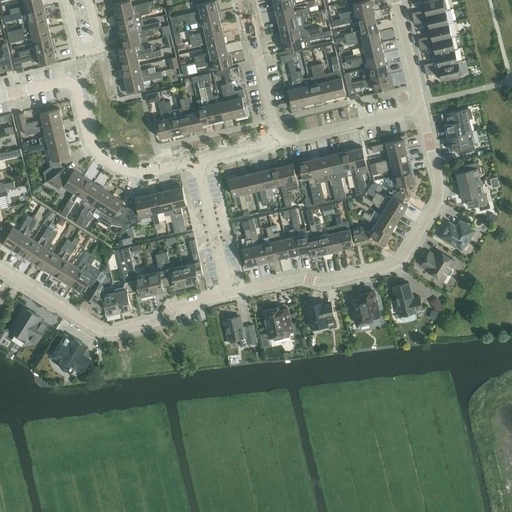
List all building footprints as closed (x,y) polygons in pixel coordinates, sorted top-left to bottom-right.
[(19,7),(10,9),(12,14),(12,15),(44,7),(42,0),(26,0),(25,1),(26,6),(19,7)] [(130,0),(114,4),(116,15),(149,8),(155,6),(154,1),(148,2),(139,4),(139,5),(132,6),(130,0)] [(178,16),(171,18),(172,23),(177,22),(179,22),(186,20),(219,12),(218,7),(219,7),(219,6),(218,2),(217,1),(216,2),(216,0),(199,4),(200,11),(193,13),(193,12),(185,14),(178,16)] [(273,0),(276,10),(293,6),(297,5),(296,0),(273,0)] [(349,11),(340,13),(341,19),(349,17),(349,16),(374,10),(371,0),(367,0),(354,3),(356,10),(349,12),(349,11)] [(423,10),(412,13),(414,18),(447,11),(444,0),(433,0),(424,2),(425,7),(424,7),(422,10),(423,10)] [(293,6),(276,10),(279,20),(307,14),(311,13),(310,7),(301,9),(294,11),(293,6)] [(12,14),(4,16),(5,22),(22,18),(24,23),(30,22),(47,18),(44,7),(12,15),(12,14)] [(116,18),(115,20),(117,25),(118,25),(119,25),(119,26),(143,20),(142,16),(143,15),(149,13),(150,13),(149,8),(116,15),(117,18),(116,18)] [(326,9),(321,10),(323,21),(329,20),(326,9)] [(341,19),(332,21),(333,26),(350,22),(358,20),(359,26),(376,22),(374,10),(349,16),(349,17),(341,19)] [(447,11),(414,18),(415,24),(425,22),(426,23),(427,24),(429,24),(430,28),(450,24),(447,11)] [(219,12),(186,20),(187,25),(196,23),(198,23),(200,28),(221,23),(219,12)] [(307,14),(279,20),(281,31),(298,27),(302,26),(306,25),(304,19),(308,18),(307,14)] [(24,28),(8,32),(9,37),(49,28),(47,18),(30,22),(31,27),(24,28)] [(118,27),(117,28),(119,33),(120,34),(121,34),(121,36),(154,29),(153,23),(152,24),(145,25),(144,24),(143,20),(119,26),(119,27),(118,27)] [(353,32),(345,34),(345,36),(346,40),(379,32),(376,22),(359,26),(360,31),(354,33),(353,32)] [(198,33),(190,35),(191,41),(224,33),(221,23),(200,28),(201,33),(198,34),(198,33)] [(429,36),(419,39),(420,44),(453,36),(450,24),(430,28),(431,33),(430,33),(429,34),(429,35),(429,36)] [(169,25),(162,26),(164,35),(165,34),(166,37),(172,36),(169,25)] [(280,32),(279,33),(280,37),(281,38),(283,37),(283,41),(308,35),(308,36),(322,32),(320,27),(315,28),(310,29),(306,30),(302,27),(302,26),(298,27),(281,31),(281,32),(280,32)] [(49,28),(9,37),(11,43),(26,39),(33,37),(35,43),(52,39),(49,28)] [(154,29),(121,36),(124,47),(141,43),(148,41),(147,36),(155,34),(154,29)] [(308,35),(283,41),(286,52),(303,48),(311,46),(309,41),(332,35),(331,30),(322,32),(308,36),(308,35)] [(180,32),(174,34),(177,44),(183,42),(180,32)] [(379,32),(346,40),(347,45),(356,43),(363,41),(364,47),(381,43),(379,32)] [(224,33),(191,41),(192,46),(201,44),(208,42),(209,48),(226,44),(224,33)] [(172,36),(166,37),(168,47),(174,46),(172,36)] [(453,36),(420,44),(421,50),(431,47),(432,49),(433,50),(434,50),(435,49),(436,54),(456,49),(453,36)] [(29,49),(19,51),(20,57),(54,49),(53,45),(55,45),(55,44),(54,40),(53,39),(52,39),(35,43),(36,48),(29,49)] [(117,49),(116,51),(118,56),(119,56),(120,56),(120,59),(153,51),(152,46),(142,48),(141,43),(124,47),(118,48),(118,49),(117,49)] [(350,55),(345,57),(347,62),(351,61),(384,53),(381,43),(364,47),(360,48),(361,53),(358,54),(358,53),(350,55)] [(203,54),(195,56),(196,62),(229,54),(226,44),(209,48),(210,53),(203,55),(203,54)] [(54,49),(20,57),(22,62),(31,60),(31,59),(38,58),(40,65),(57,61),(54,49)] [(120,62),(119,63),(121,68),(122,69),(123,69),(140,65),(139,60),(146,58),(146,59),(154,57),(162,55),(161,49),(153,51),(120,59),(121,62),(120,62)] [(435,62),(425,64),(426,70),(459,62),(456,49),(436,54),(438,58),(435,59),(434,60),(435,62)] [(384,53),(351,61),(352,66),(361,64),(368,62),(369,68),(386,64),(384,53)] [(229,54),(196,62),(197,67),(206,65),(209,64),(210,70),(214,69),(231,65),(233,65),(232,58),(231,58),(229,58),(229,54)] [(292,54),(281,56),(282,63),(288,62),(294,60),(292,54)] [(335,72),(330,73),(335,97),(346,94),(342,77),(338,62),(337,55),(331,56),(333,63),(335,72)] [(177,56),(169,58),(171,69),(179,67),(177,56)] [(0,66),(5,65),(7,71),(14,70),(11,58),(6,59),(4,59),(0,60),(0,66)] [(294,60),(288,62),(291,73),(293,81),(295,88),(288,90),(292,107),(304,104),(296,72),(294,60)] [(459,62),(426,70),(427,76),(437,73),(438,75),(439,75),(441,75),(443,80),(462,75),(459,62)] [(322,63),(317,65),(325,99),(335,97),(330,73),(325,74),(322,63)] [(370,73),(363,75),(364,80),(389,74),(386,64),(369,68),(370,73)] [(140,65),(123,69),(125,80),(150,74),(149,69),(141,71),(140,65)] [(314,77),(309,78),(310,85),(314,102),(325,99),(317,65),(311,66),(314,77)] [(230,69),(224,70),(225,75),(227,84),(232,83),(230,74),(231,73),(230,69)] [(296,72),(304,104),(314,102),(310,85),(309,78),(304,79),(302,70),(296,72)] [(125,85),(125,86),(126,93),(127,94),(129,94),(137,92),(136,90),(145,88),(144,81),(151,79),(151,80),(163,77),(162,71),(156,72),(150,74),(125,80),(126,85),(125,85)] [(352,83),(347,84),(348,90),(366,86),(366,88),(374,86),(374,90),(384,88),(385,89),(386,90),(393,88),(394,87),(392,79),(391,79),(390,79),(389,74),(364,80),(352,83)] [(202,75),(192,78),(193,83),(198,82),(200,88),(202,99),(197,100),(199,107),(199,111),(200,111),(203,124),(213,122),(205,87),(204,81),(202,75)] [(234,91),(232,83),(227,84),(234,117),(238,116),(239,118),(249,115),(250,114),(247,105),(246,104),(244,105),(243,98),(246,97),(244,89),(234,91)] [(225,101),(220,102),(224,119),(234,117),(227,84),(221,85),(223,94),(224,94),(225,101)] [(211,86),(205,87),(213,122),(224,119),(220,102),(218,95),(213,96),(211,86)] [(158,92),(146,95),(148,102),(160,100),(158,92)] [(191,96),(186,98),(193,130),(204,128),(203,124),(200,111),(199,111),(195,112),(193,105),(191,98),(191,96)] [(182,108),(177,109),(183,133),(193,130),(186,98),(180,99),(182,108)] [(163,119),(156,121),(160,138),(172,135),(165,103),(165,101),(159,102),(161,113),(161,112),(163,119)] [(165,103),(172,135),(183,133),(177,109),(172,110),(170,101),(165,103)] [(451,123),(445,124),(448,137),(472,131),(469,119),(473,118),(470,107),(448,113),(450,117),(451,123)] [(22,114),(17,115),(20,131),(25,129),(62,121),(59,109),(42,114),(43,119),(39,119),(39,121),(24,124),(22,114)] [(62,121),(25,129),(26,134),(45,130),(47,136),(65,132),(62,121)] [(472,131),(448,137),(451,150),(457,148),(459,155),(476,150),(475,144),(472,131)] [(41,145),(29,147),(31,152),(50,148),(68,144),(65,132),(47,136),(47,137),(40,138),(41,145)] [(387,142),(372,146),(373,152),(388,148),(390,153),(407,149),(406,146),(408,144),(405,135),(395,138),(396,140),(387,142)] [(51,167),(44,172),(47,181),(64,168),(60,163),(59,160),(59,158),(70,155),(68,144),(50,148),(53,160),(50,161),(52,167),(51,167)] [(363,147),(352,150),(358,175),(361,186),(362,193),(366,186),(363,173),(369,172),(367,164),(363,147)] [(342,152),(341,152),(345,169),(347,175),(352,174),(354,183),(355,187),(357,194),(362,193),(361,186),(358,175),(352,150),(348,151),(347,149),(343,150),(342,152)] [(376,163),(370,164),(371,169),(409,161),(407,149),(390,153),(391,159),(376,163)] [(0,159),(22,154),(21,150),(3,153),(0,153),(0,159)] [(341,152),(331,155),(341,198),(346,197),(341,176),(347,175),(345,169),(341,152)] [(331,155),(320,157),(326,181),(331,180),(333,188),(336,199),(341,198),(331,155)] [(310,160),(320,202),(320,203),(325,202),(321,183),(321,182),(326,181),(320,157),(310,160)] [(305,159),(299,160),(299,162),(303,179),(309,178),(312,193),(314,205),(320,203),(320,202),(310,160),(307,160),(305,159)] [(409,161),(371,169),(373,175),(378,174),(388,171),(390,172),(391,177),(395,176),(412,172),(411,168),(413,167),(412,162),(409,162),(409,161)] [(463,171),(457,173),(460,186),(481,181),(478,169),(480,166),(479,162),(461,166),(463,171)] [(293,164),(283,166),(289,195),(290,195),(295,194),(294,189),(297,188),(299,186),(297,181),(293,164)] [(283,166),(272,169),(276,186),(281,185),(285,200),(290,198),(290,195),(289,195),(283,166)] [(64,168),(47,181),(60,189),(63,184),(66,186),(75,192),(84,177),(75,171),(72,176),(67,172),(64,169),(64,168)] [(272,169),(261,171),(268,200),(269,200),(269,203),(274,202),(274,199),(272,193),(278,192),(276,186),(272,169)] [(261,171),(251,173),(255,191),(260,189),(264,205),(269,203),(269,200),(268,200),(261,171)] [(395,187),(392,192),(407,201),(410,196),(409,195),(407,187),(417,185),(415,176),(413,175),(412,172),(395,176),(397,186),(395,187)] [(251,173),(240,176),(246,201),(247,201),(252,200),(250,192),(255,191),(251,173)] [(235,175),(226,177),(229,188),(232,187),(234,196),(239,194),(243,209),(248,208),(247,201),(246,201),(240,176),(237,177),(235,175)] [(75,192),(66,206),(70,209),(79,195),(84,198),(93,183),(84,177),(75,192)] [(0,190),(7,189),(15,187),(14,182),(6,184),(0,181),(0,190)] [(481,181),(460,186),(463,199),(469,197),(471,207),(489,202),(487,195),(484,193),(481,181)] [(86,206),(81,215),(85,218),(103,189),(93,183),(84,198),(81,203),(86,206)] [(175,188),(171,189),(180,226),(181,232),(187,231),(181,206),(187,205),(183,186),(182,187),(182,185),(181,185),(176,186),(175,187),(175,188)] [(0,209),(1,209),(0,205),(0,196),(2,197),(9,195),(7,189),(0,190),(0,209)] [(103,189),(85,218),(90,221),(95,212),(100,214),(100,215),(113,195),(103,189)] [(171,189),(159,192),(164,212),(165,216),(171,215),(174,228),(180,226),(171,189)] [(159,192),(148,195),(152,215),(153,215),(156,230),(162,228),(158,214),(164,212),(159,192)] [(377,192),(374,197),(402,214),(408,205),(394,195),(390,200),(377,192)] [(100,214),(97,219),(108,226),(111,227),(112,224),(124,226),(124,225),(128,210),(128,208),(119,206),(122,201),(122,200),(122,201),(113,195),(100,215),(100,214)] [(128,210),(124,225),(138,222),(141,218),(152,215),(148,195),(136,197),(138,207),(133,208),(128,208),(128,210)] [(374,197),(371,202),(385,210),(381,215),(396,224),(402,214),(374,197)] [(66,206),(62,213),(66,216),(70,209),(66,206)] [(296,208),(290,209),(292,216),(295,228),(294,228),(300,253),(304,252),(304,253),(306,254),(311,253),(310,251),(311,251),(308,238),(309,238),(308,233),(302,235),(296,208)] [(290,209),(283,211),(284,218),(292,216),(290,209)] [(365,212),(362,216),(375,225),(375,224),(390,234),(396,224),(381,215),(378,220),(365,212)] [(492,213),(488,221),(494,223),(497,216),(492,213)] [(14,227),(3,243),(4,243),(5,244),(4,244),(4,246),(8,248),(10,248),(10,247),(14,249),(34,218),(29,215),(28,217),(23,224),(19,230),(17,229),(14,227)] [(81,215),(76,223),(80,225),(85,218),(81,215)] [(341,215),(336,216),(339,231),(340,231),(343,248),(355,246),(351,229),(349,221),(343,222),(341,215)] [(61,217),(57,223),(63,226),(66,221),(61,217)] [(312,232),(308,233),(309,238),(308,238),(311,251),(310,251),(311,253),(311,256),(312,256),(313,257),(314,257),(319,256),(320,255),(319,254),(322,253),(315,221),(314,217),(309,218),(312,232)] [(34,218),(14,249),(17,251),(17,252),(17,254),(21,256),(22,256),(23,255),(24,255),(34,239),(29,236),(32,230),(37,223),(38,221),(34,218)] [(85,218),(80,225),(85,228),(90,221),(85,218)] [(254,218),(249,219),(251,228),(250,228),(251,231),(258,263),(269,261),(265,243),(260,245),(256,229),(254,218)] [(315,221),(322,253),(326,252),(326,253),(327,254),(332,253),(333,252),(333,251),(329,234),(324,235),(321,220),(315,221)] [(448,225),(442,236),(457,245),(460,247),(468,234),(472,236),(475,232),(461,223),(458,228),(454,226),(453,227),(449,224),(448,225)] [(363,229),(354,231),(357,244),(370,241),(371,238),(385,247),(390,239),(389,237),(390,234),(375,224),(375,225),(370,233),(363,229)] [(270,242),(265,243),(269,261),(269,260),(271,262),(275,261),(276,259),(279,258),(273,233),(274,233),(272,226),(267,227),(270,242)] [(34,239),(24,255),(33,261),(53,230),(48,227),(47,229),(42,236),(43,236),(39,242),(34,239)] [(245,257),(243,258),(245,268),(254,266),(255,264),(258,263),(251,231),(250,228),(245,230),(249,247),(243,249),(245,257)] [(291,237),(286,239),(290,256),(300,253),(294,228),(289,230),(291,237)] [(53,230),(33,261),(43,267),(53,251),(56,246),(51,243),(52,242),(57,235),(58,233),(53,230)] [(339,231),(329,234),(333,251),(343,248),(340,231),(339,231)] [(274,233),(273,233),(279,258),(290,256),(286,239),(281,240),(279,232),(278,232),(274,233)] [(72,242),(53,273),(56,275),(56,276),(56,277),(60,280),(61,280),(62,279),(63,279),(73,263),(67,260),(71,254),(76,247),(80,240),(76,237),(72,242)] [(53,251),(43,267),(53,273),(72,242),(68,239),(67,241),(62,248),(58,254),(53,251)] [(193,262),(183,264),(187,284),(198,282),(197,275),(203,273),(195,239),(190,241),(194,257),(193,257),(193,262)] [(130,247),(124,248),(129,271),(134,291),(141,289),(142,295),(143,297),(149,296),(148,294),(152,293),(148,273),(138,275),(136,271),(135,271),(133,265),(130,247)] [(125,289),(116,291),(120,311),(125,310),(126,312),(131,310),(127,293),(134,291),(129,271),(124,248),(118,250),(124,272),(127,284),(125,289)] [(73,263),(63,279),(72,285),(92,254),(87,251),(86,253),(81,260),(78,266),(73,263)] [(430,252),(422,265),(427,268),(426,269),(445,281),(457,262),(440,251),(437,256),(430,252)] [(167,252),(162,254),(168,281),(176,280),(177,287),(187,284),(183,264),(172,267),(170,263),(167,252)] [(92,254),(72,285),(82,291),(82,292),(83,292),(84,290),(85,291),(85,290),(88,286),(88,285),(87,284),(93,276),(87,272),(90,266),(91,266),(95,259),(96,257),(92,254)] [(158,270),(148,273),(152,293),(163,290),(162,283),(168,281),(162,254),(157,255),(159,265),(158,265),(158,270)] [(409,283),(394,287),(400,316),(401,315),(402,321),(405,322),(415,320),(416,318),(415,312),(416,312),(416,311),(423,309),(420,297),(413,298),(409,283)] [(100,287),(92,301),(102,307),(105,306),(107,314),(109,316),(114,315),(115,312),(120,311),(116,291),(105,294),(104,289),(100,287)] [(367,297),(352,300),(357,323),(360,323),(360,324),(362,326),(370,324),(371,322),(370,320),(373,320),(372,318),(380,316),(374,291),(366,293),(367,297)] [(306,304),(305,305),(308,315),(309,315),(309,316),(310,316),(313,328),(313,330),(329,327),(331,328),(337,326),(332,303),(323,305),(322,303),(316,304),(316,303),(315,302),(306,304)] [(278,306),(263,310),(268,337),(271,337),(272,338),(273,339),(274,340),(287,337),(289,336),(289,334),(289,332),(292,331),(287,307),(278,309),(278,306)] [(22,310),(11,328),(17,332),(17,335),(17,337),(22,340),(25,340),(27,338),(36,344),(49,324),(41,319),(42,317),(29,310),(27,313),(22,310)] [(433,310),(430,319),(438,321),(440,312),(433,310)] [(241,316),(225,320),(230,341),(240,339),(242,347),(253,344),(257,343),(253,325),(249,326),(243,327),(241,316)] [(66,335),(53,356),(59,360),(58,362),(70,369),(75,368),(78,370),(85,369),(90,361),(89,359),(88,358),(87,348),(88,346),(74,338),(73,340),(66,335)]
